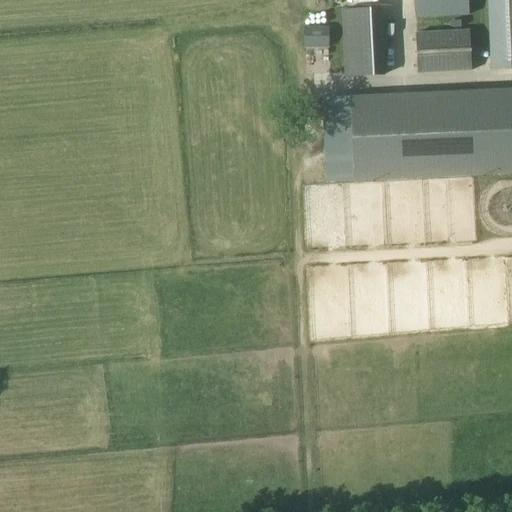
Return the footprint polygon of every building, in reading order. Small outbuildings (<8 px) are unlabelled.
[(413,0),(414,16),(469,15),(469,0),(413,0)] [(511,0),(487,0),(490,69),(511,67),(511,0)] [(346,75),(383,74),(380,13),(343,14),(346,75)] [(305,50),(329,49),(328,26),(304,27),(305,50)] [(417,72),(472,70),(471,32),(416,34),(417,72)] [(511,91),(351,99),(355,176),(511,169),(511,91)]
